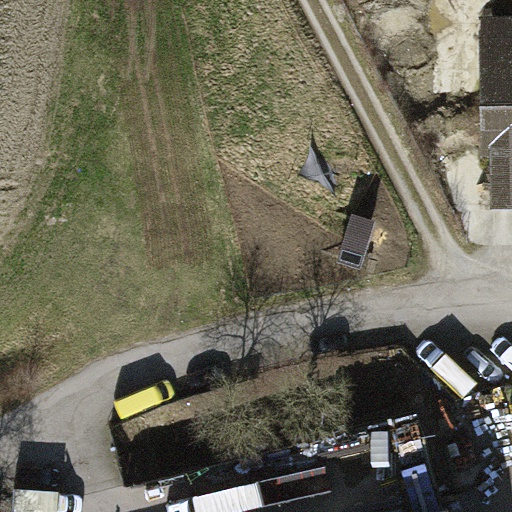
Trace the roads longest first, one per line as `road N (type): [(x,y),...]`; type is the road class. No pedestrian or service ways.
road 1 (residential): [(511,306),(291,333),(155,367),(0,442)]
road 2 (track): [(484,306),(320,0)]
